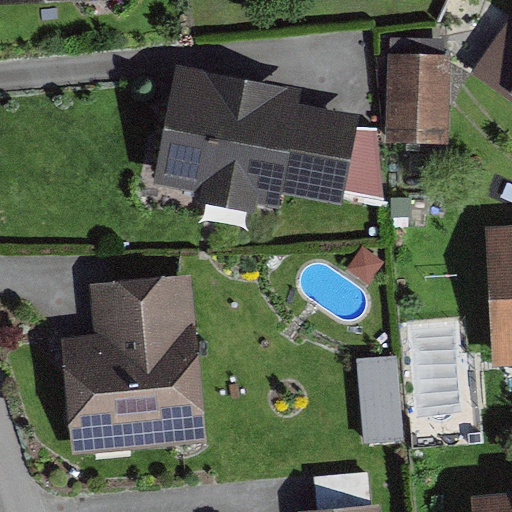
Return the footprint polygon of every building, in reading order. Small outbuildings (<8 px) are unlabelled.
[(511,43),(490,72),(511,88),(511,43)] [(453,58),(404,58),(404,139),(453,139),(453,58)] [(318,96),(197,72),(175,182),(297,206),(299,193),(357,204),(374,119),(316,107),(318,96)] [(114,336),(78,339),(89,456),(224,444),(208,273),(109,283),(114,336)] [(404,353),(363,356),(368,442),(410,439),(404,353)]
